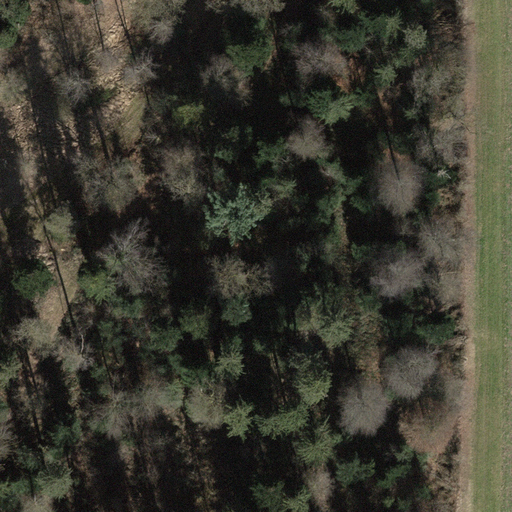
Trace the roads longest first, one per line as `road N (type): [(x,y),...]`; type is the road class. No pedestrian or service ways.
road 1 (track): [(0,477),(282,57),(304,0)]
road 2 (track): [(233,511),(282,57)]
